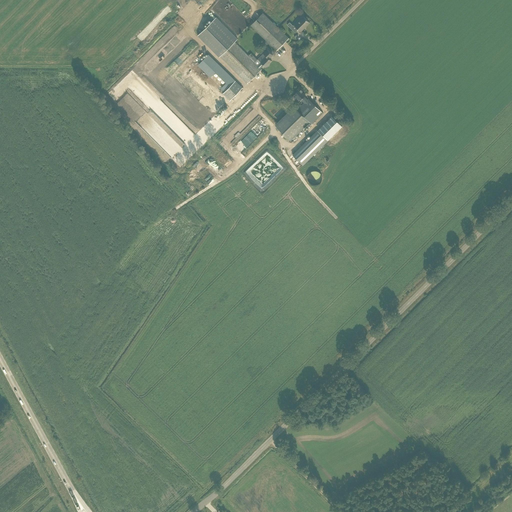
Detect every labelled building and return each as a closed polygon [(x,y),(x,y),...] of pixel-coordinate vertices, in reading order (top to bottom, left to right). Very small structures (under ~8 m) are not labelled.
[(251,25),(273,47),(276,50),(288,38),(263,13),(251,25)] [(293,24),(300,31),(310,22),(302,15),(293,24)] [(271,60),(269,58),(273,55),(266,48),(263,52),(263,53),(254,62),(234,42),(237,39),(216,17),(198,35),(219,57),(220,56),(247,83),(261,69),(260,68),(264,64),(266,66),(267,66),(268,66),(269,65),(269,64),(268,64),(271,60)] [(223,93),(230,100),(243,87),(209,54),(198,64),(211,77),(216,72),(226,82),(221,88),(224,91),(223,93)] [(296,89),(297,91),(294,94),(300,100),(301,99),(304,103),(299,107),(296,104),(275,125),(290,140),(309,121),(312,124),(323,113),(309,98),(307,100),(304,96),(305,95),(302,92),(304,91),(299,86),(296,89)] [(333,115),(318,129),(328,139),(342,125),(333,115)] [(292,154),(302,165),(328,139),(318,129),(292,154)] [(199,168),(197,171),(200,175),(202,173),(211,184),(214,181),(200,164),(198,167),(199,168)] [(307,179),(310,184),(316,186),(321,182),(323,176),(320,171),(314,169),(308,172),(307,179)]
